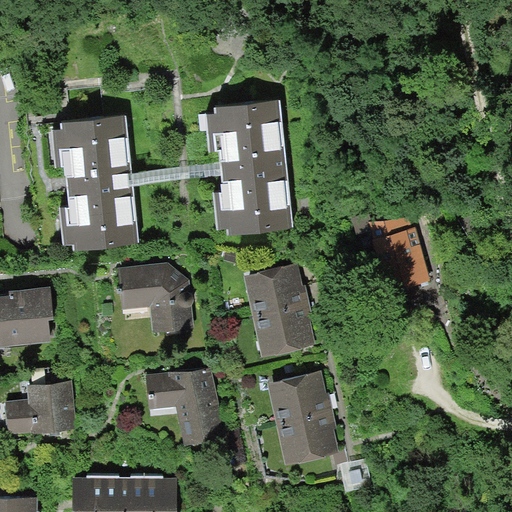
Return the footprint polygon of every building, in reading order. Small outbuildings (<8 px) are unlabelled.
[(283,100),(202,109),(216,234),(297,225),(283,100)] [(123,117),(49,125),(56,184),(62,247),(136,239),(123,117)] [(413,211),(368,223),(386,293),(431,281),(413,211)] [(168,261),(115,269),(120,309),(146,307),(151,334),(195,329),(189,282),(168,261)] [(299,264),(245,275),(262,357),(315,345),(299,264)] [(49,290),(0,296),(0,343),(52,338),(49,290)] [(210,365),(141,378),(148,415),(170,411),(178,454),(225,446),(210,365)] [(322,373),(269,383),(285,464),(339,453),(322,373)] [(27,397),(0,401),(0,403),(7,436),(31,434),(35,448),(76,444),(68,380),(25,381),(27,397)] [(176,511),(176,478),(73,478),(72,511),(176,511)] [(32,511),(33,497),(0,498),(0,511),(32,511)]
